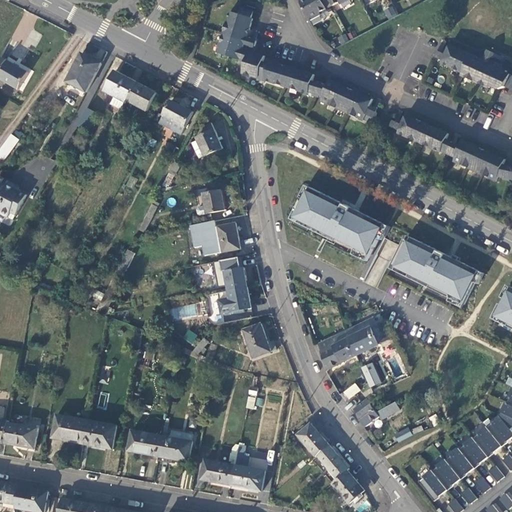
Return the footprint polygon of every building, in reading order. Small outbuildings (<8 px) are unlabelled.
[(302,0),(300,2),(310,21),(320,15),(319,12),(325,9),(323,5),(331,1),(330,0),(302,0)] [(253,12),(240,8),(238,14),(229,12),(216,54),(239,60),(238,64),(245,66),(248,55),(245,54),(242,53),(249,32),(252,19),(251,18),(253,12)] [(393,8),(384,12),(388,19),(397,15),(393,8)] [(251,33),(249,32),(242,53),(245,54),(247,47),(253,49),(256,42),(255,42),(257,35),(254,34),(252,40),(249,40),(251,33)] [(340,44),(349,41),(346,34),(338,37),(340,44)] [(500,89),(506,86),(511,89),(511,86),(511,75),(507,73),(508,71),(500,67),(479,58),(451,45),(446,55),(444,60),(443,63),(463,72),(463,75),(491,87),(492,85),(500,89)] [(488,50),(485,57),(481,55),(479,58),(500,67),(501,65),(492,60),(487,57),(489,52),(491,53),(492,52),(488,50)] [(248,55),(245,66),(243,74),(258,79),(263,62),(264,56),(249,51),(248,55)] [(438,51),(435,57),(442,60),(444,54),(438,51)] [(487,57),(492,60),(494,57),(495,57),(497,54),(492,52),(491,53),(489,52),(487,57)] [(87,92),(102,64),(83,54),(68,82),(87,92)] [(29,73),(7,61),(0,73),(0,78),(19,90),(29,73)] [(265,81),(269,64),(263,62),(258,79),(257,81),(264,83),(265,81)] [(309,92),(312,84),(315,75),(270,62),(269,64),(265,81),(309,94),(309,92)] [(129,101),(138,83),(122,75),(121,78),(114,75),(106,91),(115,96),(107,112),(120,118),(129,101)] [(370,109),(374,100),(331,80),(327,89),(323,97),(321,102),(364,121),(365,119),(370,109)] [(323,97),(327,89),(323,88),(324,84),(317,82),(316,86),(312,84),(309,92),(313,93),(312,95),(320,97),(320,96),(323,97)] [(158,94),(138,83),(129,101),(148,111),(158,94)] [(182,133),(193,112),(173,102),(162,122),(182,133)] [(97,114),(88,109),(79,126),(88,131),(97,114)] [(368,120),(373,123),(378,113),(372,110),(368,120)] [(402,124),(400,130),(398,133),(442,151),(442,150),(447,139),(450,133),(407,114),(402,124)] [(392,126),(397,129),(400,123),(394,120),(392,126)] [(223,149),(212,123),(201,129),(198,137),(207,157),(223,149)] [(12,136),(0,151),(0,154),(6,158),(19,140),(12,136)] [(456,157),(461,145),(447,139),(442,150),(456,157)] [(454,160),(497,179),(499,175),(504,164),(507,158),(463,139),(461,145),(456,157),(454,160)] [(182,166),(175,162),(174,165),(163,186),(166,187),(168,185),(170,186),(175,176),(176,177),(182,166)] [(511,165),(504,164),(499,175),(504,177),(504,180),(511,181),(511,179),(511,178),(511,165)] [(0,176),(0,213),(8,218),(11,212),(16,215),(27,195),(7,185),(9,181),(0,176)] [(18,186),(9,181),(7,185),(17,189),(18,186)] [(296,218),(371,255),(385,228),(352,211),(353,209),(312,188),(296,218)] [(226,211),(222,191),(205,194),(208,214),(226,211)] [(160,205),(154,202),(139,230),(144,233),(160,205)] [(236,224),(219,227),(221,232),(218,233),(220,248),(223,248),(225,253),(241,250),(236,224)] [(450,298),(464,304),(479,274),(446,257),(447,255),(415,239),(409,250),(407,249),(398,267),(452,294),(450,298)] [(136,254),(129,250),(112,282),(122,280),(136,254)] [(230,291),(248,287),(244,268),(226,272),(230,291)] [(20,283),(32,287),(35,281),(22,277),(20,283)] [(96,313),(103,315),(106,315),(109,307),(123,280),(122,280),(112,282),(104,297),(100,306),(96,313)] [(35,281),(32,287),(54,295),(56,288),(35,281)] [(230,291),(218,293),(222,314),(252,308),(248,287),(230,291)] [(67,289),(61,300),(69,303),(74,292),(67,289)] [(511,293),(511,295),(509,294),(497,317),(511,324),(511,293)] [(95,303),(100,306),(104,297),(100,295),(95,303)] [(197,305),(172,307),(172,318),(198,317),(197,305)] [(109,307),(106,315),(115,313),(116,310),(109,307)] [(345,331),(357,356),(380,345),(379,344),(389,339),(382,324),(377,322),(374,317),(345,331)] [(262,324),(245,331),(255,359),(277,350),(274,341),(269,343),(262,324)] [(188,330),(182,339),(192,344),(197,335),(188,330)] [(345,331),(320,342),(323,350),(320,352),(329,369),(357,356),(345,331)] [(141,349),(143,335),(135,333),(132,347),(141,349)] [(209,342),(204,338),(193,352),(199,354),(209,342)] [(211,344),(206,357),(214,359),(218,347),(211,344)] [(369,388),(381,383),(373,362),(361,367),(369,388)] [(356,385),(349,391),(353,398),(361,391),(356,385)] [(249,390),(246,408),(254,409),(257,391),(249,390)] [(369,400),(358,407),(360,410),(357,414),(366,427),(380,417),(382,420),(394,414),(390,406),(379,413),(369,400)] [(390,406),(394,414),(400,410),(396,403),(390,406)] [(501,415),(511,429),(511,428),(511,406),(507,404),(506,404),(501,415)] [(435,427),(443,424),(436,413),(429,417),(435,427)] [(54,438),(84,444),(89,421),(58,415),(54,438)] [(503,447),(511,439),(511,429),(501,415),(493,422),(493,423),(488,427),(503,447)] [(0,442),(6,444),(10,423),(10,422),(0,419),(0,442)] [(89,421),(84,444),(114,449),(118,427),(89,421)] [(10,423),(6,444),(35,449),(40,429),(10,423)] [(319,456),(330,446),(312,425),(299,436),(318,457),(319,456)] [(474,438),(490,458),(503,447),(488,427),(487,426),(479,433),(480,434),(474,438)] [(410,428),(396,435),(399,442),(413,435),(410,428)] [(130,451),(160,457),(163,437),(134,431),(130,451)] [(163,437),(160,457),(191,463),(194,443),(163,437)] [(460,449),(476,469),(490,458),(474,438),(465,444),(466,445),(460,449)] [(350,470),(330,446),(319,456),(339,480),(349,471),(350,470)] [(462,479),(476,469),(460,449),(460,448),(452,455),(447,460),(462,479)] [(439,466),(433,471),(449,490),(462,479),(447,460),(446,459),(438,466),(439,466)] [(203,480),(233,486),(237,466),(232,465),(207,461),(203,480)] [(233,486),(233,489),(259,494),(259,491),(263,491),(267,472),(237,466),(233,486)] [(499,482),(505,477),(496,466),(490,471),(499,482)] [(435,501),(449,490),(433,471),(433,470),(425,477),(419,482),(435,501)] [(365,492),(349,471),(339,480),(333,484),(350,505),(353,502),(355,505),(364,497),(362,495),(365,492)] [(485,493),(492,488),(483,477),(476,482),(485,493)] [(0,479),(0,502),(17,505),(20,486),(21,484),(0,479)] [(46,511),(50,492),(20,486),(17,505),(16,509),(34,511),(46,511)] [(472,504),(478,499),(469,488),(463,493),(472,504)] [(509,510),(511,507),(511,500),(507,494),(500,499),(509,510)] [(92,511),(94,504),(64,498),(61,511),(92,511)] [(455,511),(461,511),(464,510),(456,499),(449,504),(455,511)]
